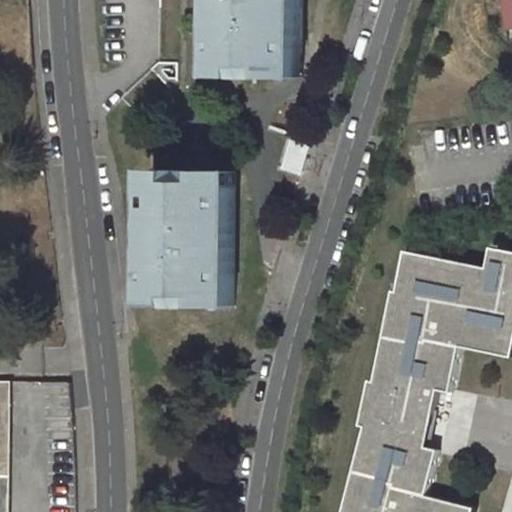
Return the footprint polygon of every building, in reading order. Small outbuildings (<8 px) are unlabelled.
[(168,0),(169,50),(132,90),(148,110),(196,55),(195,0),(168,0)] [(311,0),(229,0),(229,61),(311,62),(311,0)] [(306,118),(297,146),(315,152),(324,124),(306,118)] [(247,152),(167,151),(167,283),(248,283),(247,152)] [(511,249),(498,246),(495,265),(412,251),(405,291),(399,290),(383,381),(375,381),(368,425),(372,425),(350,511),(479,511),(481,507),(432,494),(445,451),(431,447),(437,416),(444,389),(460,390),(468,348),(511,355),(511,249)] [(0,511),(8,511),(11,377),(0,376),(0,511)]
